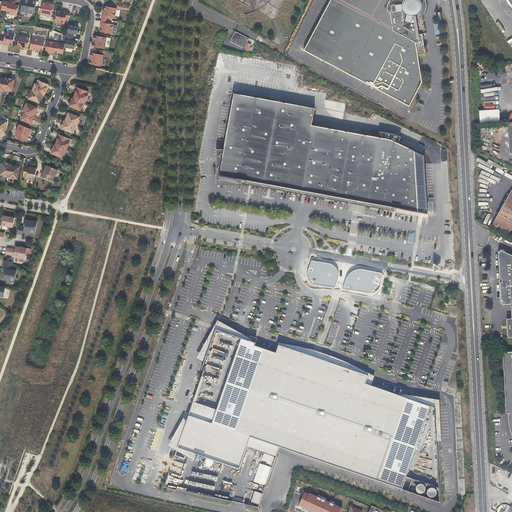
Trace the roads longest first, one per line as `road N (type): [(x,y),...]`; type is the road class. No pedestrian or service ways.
road 1 (tertiary): [(181,0),(172,229),(91,463),(64,511)]
road 2 (tertiary): [(77,511),(100,467),(180,229),(191,0)]
road 3 (primary): [(453,0),(468,233)]
road 4 (primary): [(474,342),(483,511)]
road 5 (residential): [(0,146),(37,146),(68,70)]
